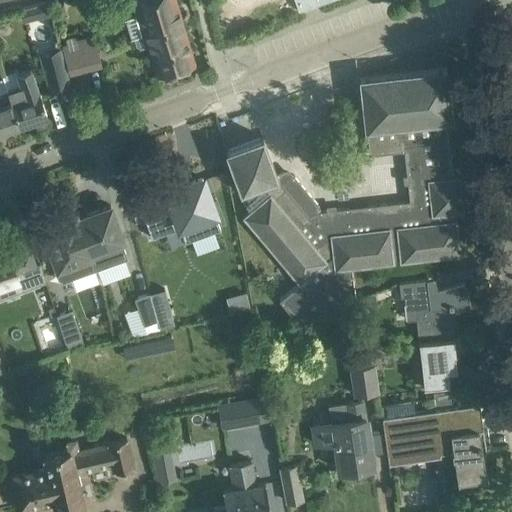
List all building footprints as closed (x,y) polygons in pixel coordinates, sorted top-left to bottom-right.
[(168,35),(185,30),(175,0),(113,0),(117,10),(135,5),(138,15),(128,18),(126,21),(130,36),(133,37),(134,39),(144,35),(166,29),(168,35)] [(299,0),(303,10),(330,0),(299,0)] [(49,11),(47,2),(38,5),(40,14),(49,11)] [(144,35),(134,39),(135,45),(140,47),(147,45),(156,76),(195,64),(185,30),(168,35),(166,29),(144,35)] [(92,38),(77,43),(84,68),(99,64),(92,38)] [(70,72),(84,68),(77,43),(63,46),(70,72)] [(49,87),(69,82),(59,48),(40,53),(49,87)] [(241,212),(299,282),(278,300),(295,320),(354,297),(351,266),(393,261),(392,259),(400,258),(400,260),(459,254),(455,220),(453,220),(452,211),(462,210),(458,176),(453,176),(446,119),(451,118),(446,68),(359,77),(365,128),(366,128),(369,154),(403,150),(409,200),(366,204),(367,207),(348,209),(348,206),(334,208),(335,211),(327,212),(327,209),(319,210),(318,205),(292,174),(288,178),(282,171),(276,174),(262,136),(225,150),(240,190),(241,189),(243,193),(251,203),(241,212)] [(21,84),(6,89),(19,124),(46,114),(38,91),(36,92),(28,69),(17,73),(21,84)] [(0,130),(19,124),(6,89),(0,91),(0,130)] [(169,197),(140,207),(151,237),(179,227),(184,241),(220,228),(201,177),(166,190),(169,197)] [(96,269),(99,267),(127,257),(120,240),(123,239),(110,205),(94,210),(92,206),(76,212),(96,269)] [(72,213),(71,209),(55,215),(56,219),(41,225),(56,268),(67,264),(72,277),(96,269),(76,212),(72,213)] [(8,250),(0,252),(0,282),(17,277),(16,273),(37,266),(36,264),(25,268),(19,251),(9,254),(8,250)] [(413,295),(417,341),(453,337),(450,306),(451,306),(470,300),(464,281),(434,290),(427,290),(426,280),(396,282),(398,297),(413,295)] [(164,288),(149,292),(156,319),(159,327),(174,323),(164,288)] [(149,292),(134,298),(144,324),(156,319),(149,292)] [(65,341),(81,335),(71,309),(55,314),(65,341)] [(170,334),(139,341),(142,355),(173,348),(170,334)] [(456,369),(453,337),(417,341),(421,385),(423,385),(424,389),(438,387),(438,384),(449,383),(447,370),(456,369)] [(352,394),(378,391),(374,364),(349,367),(352,394)] [(391,404),(379,405),(381,417),(383,432),(385,443),(386,451),(388,463),(420,458),(452,453),(457,482),(486,478),(482,453),(485,453),(484,447),(485,446),(479,402),(477,391),(450,395),(413,401),(414,412),(393,415),(391,404)] [(241,422),(237,401),(219,405),(222,425),(241,422)] [(314,446),(335,442),(339,470),(372,465),(365,417),(364,417),(361,401),(329,406),(331,420),(310,423),(314,446)] [(167,451),(164,436),(151,439),(154,454),(167,451)] [(133,467),(128,447),(127,439),(76,451),(74,440),(65,442),(66,447),(42,453),(46,467),(10,476),(12,489),(16,508),(53,500),(56,511),(82,505),(75,472),(112,464),(113,471),(133,467)] [(269,511),(267,497),(264,481),(255,482),(250,459),(229,463),(233,487),(222,489),(225,505),(212,507),(212,511),(269,511)] [(286,501),(302,498),(296,465),(280,468),(286,501)]
